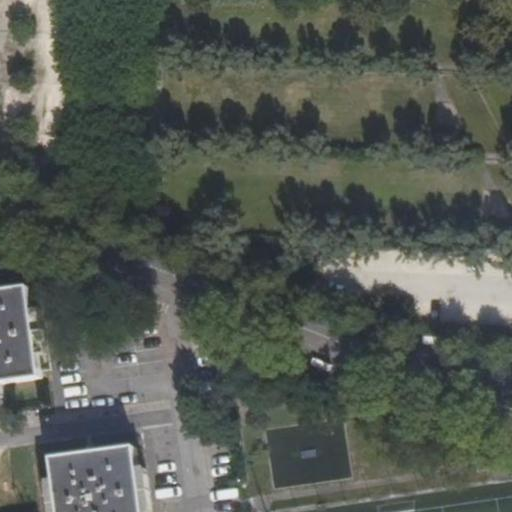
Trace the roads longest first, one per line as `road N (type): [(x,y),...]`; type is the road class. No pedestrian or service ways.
road 1 (tertiary): [(0,207),(374,356),(511,400)]
road 2 (unknown): [(511,284),(344,276)]
